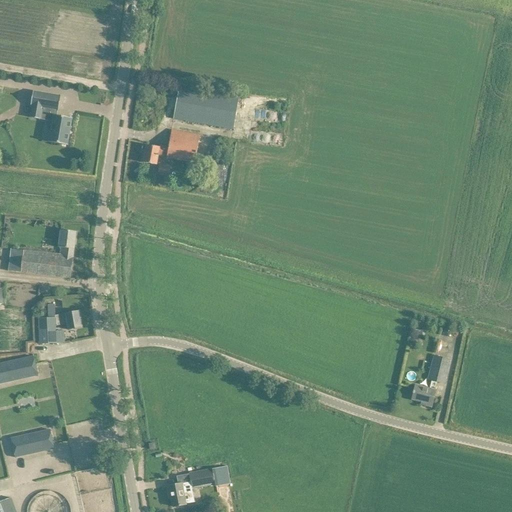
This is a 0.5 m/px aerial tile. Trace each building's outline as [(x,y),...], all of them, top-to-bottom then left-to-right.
[(174,119),(183,120),(233,129),(239,97),(179,86),(174,119)] [(33,106),(30,118),(40,119),(41,113),(53,115),(49,142),(67,145),(72,118),(57,115),(58,110),(61,96),(33,91),(31,105),(33,106)] [(141,162),(151,164),(156,165),(158,156),(167,157),(167,158),(195,163),(200,135),(171,130),(169,147),(161,146),(161,148),(147,145),(145,155),(142,154),(141,162)] [(159,166),(158,174),(168,176),(170,167),(159,166)] [(10,249),(8,271),(70,278),(76,232),(61,230),(58,247),(61,248),(60,255),(10,249)] [(37,318),(38,344),(65,342),(64,331),(56,331),(56,325),(67,324),(68,330),(82,327),(79,311),(55,316),(54,304),(47,305),(47,318),(37,318)] [(54,360),(55,366),(58,377),(68,375),(73,398),(76,397),(78,407),(97,402),(86,353),(54,360)] [(34,355),(0,362),(0,381),(11,379),(11,376),(32,371),(33,374),(38,373),(34,355)] [(415,385),(414,390),(412,399),(424,402),(423,405),(431,407),(437,382),(445,384),(451,360),(434,355),(428,380),(432,381),(430,389),(415,385)] [(24,434),(11,437),(15,454),(54,446),(50,428),(45,429),(46,433),(24,437),(24,434)] [(190,482),(168,486),(169,495),(171,495),(173,507),(183,505),(186,504),(186,503),(194,502),(192,489),(215,485),(230,482),(227,466),(212,469),(189,473),(190,482)] [(0,501),(0,511),(16,511),(11,497),(0,501)]
